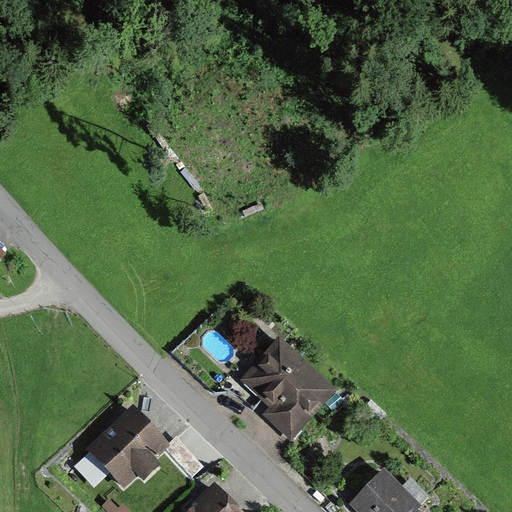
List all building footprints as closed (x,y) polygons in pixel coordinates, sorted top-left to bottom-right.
[(0,262),(8,254),(0,245),(0,262)] [(339,393),(283,341),(247,381),(277,408),(269,417),(295,440),(339,393)] [(173,449),(136,410),(93,451),(130,490),(173,449)] [(426,511),(430,508),(390,470),(353,509),(356,511),(426,511)] [(235,511),(215,490),(192,511),(235,511)]
